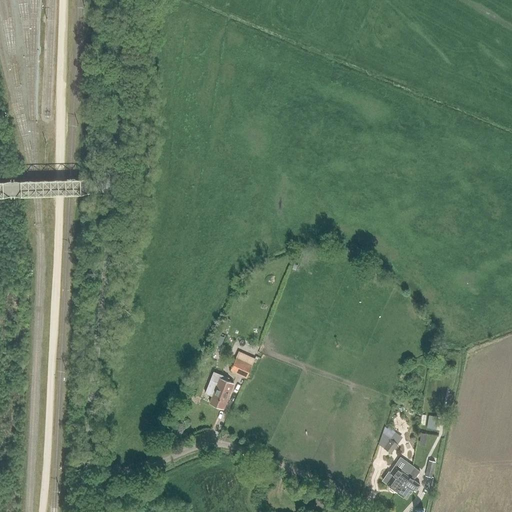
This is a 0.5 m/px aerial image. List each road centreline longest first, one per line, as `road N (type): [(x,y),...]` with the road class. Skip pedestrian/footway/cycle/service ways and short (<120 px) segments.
road 1 (unclassified): [(368,511),(224,445),(207,444),(130,475),(99,459),(90,405),(118,183)]
road 2 (unclassified): [(118,183),(130,0)]
